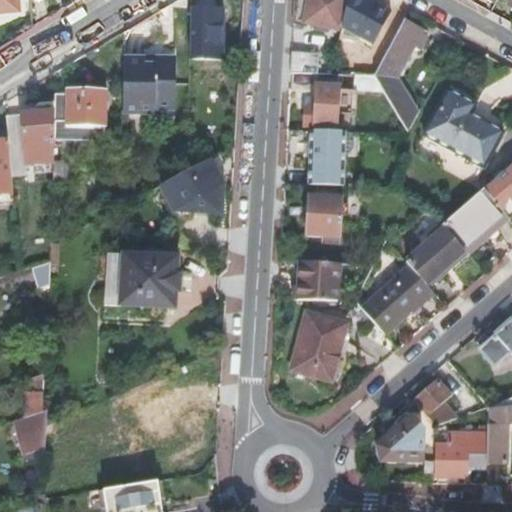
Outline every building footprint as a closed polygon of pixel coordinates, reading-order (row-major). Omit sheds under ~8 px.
[(0,0),(0,12),(18,11),(17,0),(0,0)] [(294,0),(293,20),(337,30),(343,0),(294,0)] [(354,34),(354,33),(370,4),(362,0),(347,0),(342,28),(354,34)] [(190,11),(189,60),(221,60),(222,12),(190,11)] [(355,77),(374,77),(402,24),(382,12),(375,27),(380,30),(355,77)] [(374,77),(406,135),(415,119),(394,81),(412,47),(419,51),(427,37),(420,33),(421,30),(404,21),(402,24),(374,77)] [(342,28),(338,49),(350,53),(356,35),(354,33),(354,34),(342,28)] [(445,61),(457,39),(444,32),(432,54),(445,61)] [(291,56),(290,75),(318,76),(319,56),(291,56)] [(123,59),(122,115),(150,115),(155,110),(176,109),(175,63),(163,63),(160,60),(123,59)] [(315,110),(305,110),(304,126),(334,128),(337,87),(316,86),(315,110)] [(68,96),(55,95),(54,139),(103,140),(105,90),(68,89),(68,96)] [(448,91),(423,135),(483,169),(503,134),(470,116),(475,107),(448,91)] [(6,116),(8,137),(11,175),(28,174),(27,164),(54,163),(54,161),(54,103),(39,104),(34,109),(34,114),(6,116)] [(310,132),(307,186),(342,187),(344,133),(310,132)] [(0,194),(13,193),(11,175),(8,137),(0,137),(0,194)] [(54,161),(54,163),(53,182),(65,182),(65,162),(54,162),(54,161)] [(223,187),(211,161),(187,173),(161,187),(175,213),(221,215),(223,187)] [(77,162),(65,162),(65,182),(77,183),(77,162)] [(511,165),(483,191),(501,211),(511,201),(511,199),(511,198),(511,196),(511,165)] [(441,227),(444,230),(463,251),(504,216),(501,211),(483,191),(441,227)] [(341,200),(308,198),(306,238),(339,239),(341,200)] [(444,230),(422,249),(416,275),(425,286),(446,268),(448,270),(465,255),(463,251),(444,230)] [(405,264),(407,265),(416,275),(422,249),(405,264)] [(119,306),(122,257),(122,255),(105,254),(102,307),(119,308),(119,306)] [(176,260),(122,257),(119,306),(172,309),(173,295),(177,294),(178,276),(175,275),(176,260)] [(296,302),(337,304),(339,285),(349,286),(350,266),(299,264),(297,288),(296,302)] [(365,316),(383,336),(412,311),(417,307),(432,294),(425,286),(416,275),(407,265),(391,279),(394,283),(379,296),(383,300),(365,316)] [(417,307),(412,311),(416,316),(421,312),(417,307)] [(346,325),(305,314),(289,372),(330,383),(346,325)] [(511,318),(511,319),(484,343),(508,371),(511,367),(511,318)] [(434,427),(451,421),(439,407),(451,397),(448,393),(451,390),(447,385),(443,388),(438,382),(414,403),(434,427)] [(28,417),(42,413),(43,392),(28,396),(28,417)] [(511,399),(510,400),(510,409),(491,410),(492,427),(486,426),(486,438),(485,457),(485,459),(485,466),(505,466),(507,435),(506,426),(511,425),(511,399)] [(47,448),(47,425),(48,411),(42,413),(28,417),(15,422),(26,455),(41,450),(47,448)] [(411,419),(378,448),(380,464),(422,465),(423,433),(411,419)] [(485,471),(485,466),(485,459),(485,457),(486,438),(447,437),(447,447),(435,447),(434,477),(465,478),(465,470),(485,471)] [(162,511),(157,481),(104,490),(107,511),(162,511)] [(31,511),(28,501),(8,507),(9,511),(31,511)]
